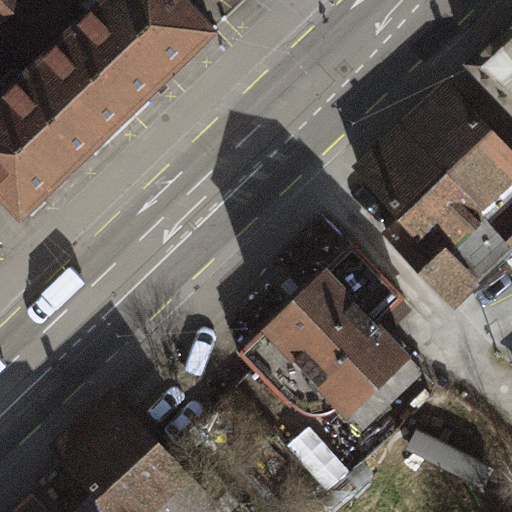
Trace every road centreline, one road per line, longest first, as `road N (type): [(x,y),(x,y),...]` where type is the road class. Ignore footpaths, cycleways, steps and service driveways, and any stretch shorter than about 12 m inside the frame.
road 1 (primary): [(406,0),(0,387)]
road 2 (track): [(511,399),(274,126)]
